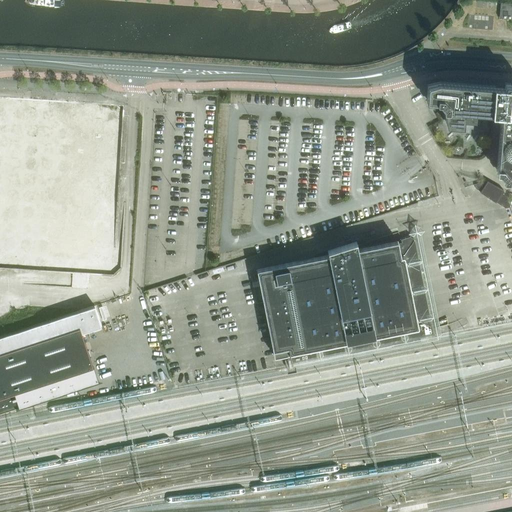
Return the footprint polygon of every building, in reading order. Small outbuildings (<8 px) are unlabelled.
[(37,0),(37,6),(67,9),(68,0),(37,0)] [(80,0),(79,10),(109,12),(110,2),(80,0)] [(511,3),(500,2),(499,18),(511,19),(511,3)] [(497,170),(504,178),(511,179),(511,83),(505,83),(504,87),(494,87),(494,86),(493,86),(493,87),(483,86),(483,85),(482,85),(482,86),(472,85),(472,84),(471,84),(471,85),(462,84),(461,84),(461,83),(460,84),(451,83),(450,82),(450,83),(440,82),(439,82),(429,85),(429,84),(428,84),(428,85),(428,86),(427,99),(427,100),(428,100),(428,99),(437,100),(438,101),(444,107),(444,108),(445,109),(447,122),(446,122),(446,123),(447,123),(448,123),(448,122),(461,124),(462,124),(479,125),(480,111),(481,111),(491,112),(492,112),(501,113),(500,130),(497,169),(497,170)] [(0,262),(72,264),(71,286),(91,287),(93,217),(113,218),(115,124),(109,124),(110,101),(91,100),(91,111),(85,111),(86,90),(1,88),(0,149),(0,262)] [(475,188),(476,189),(480,191),(480,192),(496,202),(505,208),(509,207),(507,202),(503,191),(487,181),(486,181),(474,185),(475,188)] [(290,262),(257,269),(258,273),(264,302),(266,315),(268,325),(272,342),(275,356),(287,354),(289,353),(292,367),(293,367),(290,352),(417,327),(403,256),(411,255),(410,249),(412,248),(415,244),(415,242),(414,239),(412,237),(410,235),(400,239),(400,240),(401,241),(397,242),(397,241),(358,249),(356,242),(356,241),(327,250),(327,251),(328,255),(315,257),(315,255),(314,255),(290,262)] [(16,308),(31,306),(29,296),(15,298),(16,308)] [(0,412),(8,410),(19,406),(67,391),(97,381),(96,379),(92,367),(86,347),(82,334),(81,332),(96,327),(100,326),(94,306),(75,312),(0,336),(0,412)]
